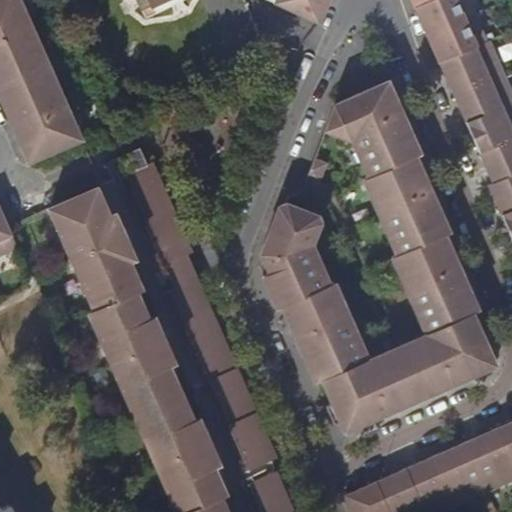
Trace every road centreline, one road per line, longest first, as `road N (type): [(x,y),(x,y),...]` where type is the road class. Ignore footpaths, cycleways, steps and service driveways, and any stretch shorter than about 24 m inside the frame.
road 1 (residential): [(333,474),(238,241),(285,102),(346,0)]
road 2 (residential): [(375,0),(511,340)]
road 3 (residential): [(511,367),(486,408),(333,474)]
